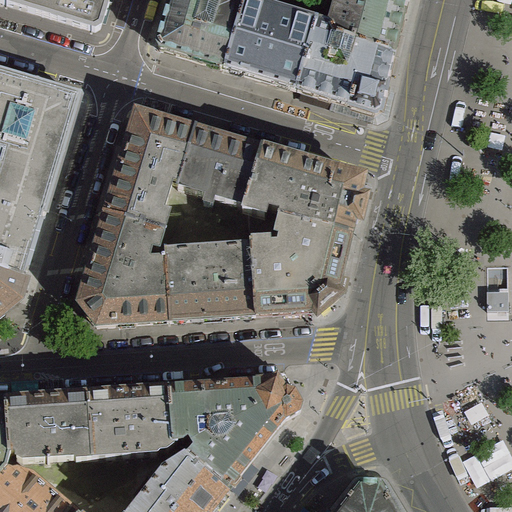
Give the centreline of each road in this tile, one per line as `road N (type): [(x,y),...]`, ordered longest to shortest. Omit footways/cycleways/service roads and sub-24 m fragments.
road 1 (residential): [(366,341),(33,368)]
road 2 (residential): [(413,164),(118,76)]
road 3 (residential): [(33,368),(118,76)]
road 4 (secondary): [(455,0),(413,164)]
road 5 (secondary): [(380,300),(389,387),(412,453)]
road 6 (tertiary): [(366,341),(303,481)]
road 7 (secondary): [(413,164),(380,300)]
road 8 (residential): [(118,76),(0,40)]
